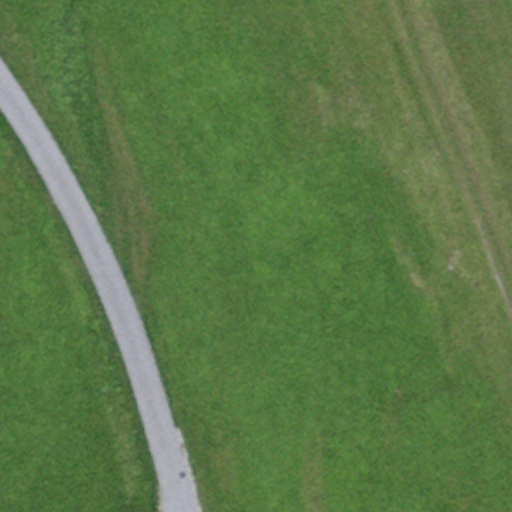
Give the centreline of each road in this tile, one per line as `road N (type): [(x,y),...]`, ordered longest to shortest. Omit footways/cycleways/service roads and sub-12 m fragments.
road 1 (residential): [(0,95),(65,193),(141,363),(187,511)]
road 2 (track): [(401,0),(511,297)]
